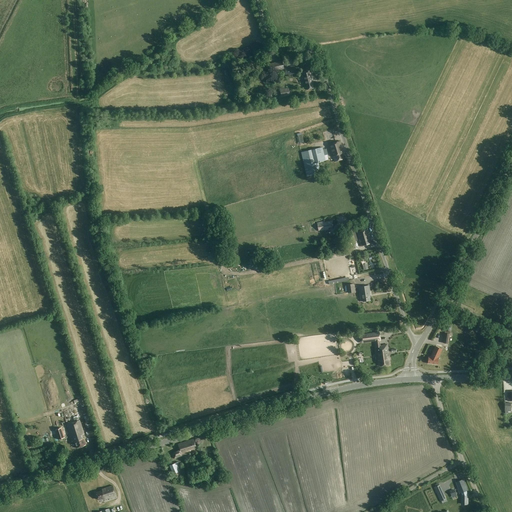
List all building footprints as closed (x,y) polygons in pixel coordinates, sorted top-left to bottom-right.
[(283,67),(287,66),(286,60),(268,64),(270,72),(284,69),(283,67)] [(287,75),(296,73),(294,66),(285,68),(287,75)] [(306,87),(307,90),(314,88),(311,79),(313,79),(311,70),(301,73),(304,87),(306,87)] [(281,97),(290,95),(289,88),(280,90),(281,97)] [(342,154),(344,153),(340,141),(328,144),(332,157),(333,156),(334,162),(343,159),(342,154)] [(320,174),(318,162),(325,161),(322,147),(301,152),(307,177),(320,174)] [(328,228),(333,227),(332,221),(323,223),(323,222),(317,223),(318,231),(328,229),(328,228)] [(345,230),(342,230),(346,244),(355,241),(350,226),(344,228),(345,230)] [(361,246),(370,244),(368,236),(369,236),(367,229),(357,232),(361,246)] [(355,292),(354,284),(347,285),(348,293),(355,292)] [(369,292),(370,292),(369,285),(359,287),(360,294),(361,298),(362,297),(363,302),(370,301),(369,292)] [(466,314),(474,318),(478,320),(480,316),(476,315),(468,311),(466,314)] [(380,345),(380,339),(379,332),(360,335),(361,342),(375,340),(376,346),(378,361),(379,361),(380,366),(389,365),(388,360),(389,360),(387,344),(380,345)] [(431,357),(429,357),(428,363),(437,364),(438,358),(442,349),(435,346),(432,354),(433,354),(431,357)] [(79,420),(67,424),(72,442),(74,442),(76,448),(86,445),(82,434),(84,434),(79,420)] [(62,429),(56,431),(58,439),(65,437),(62,429)] [(191,451),(197,449),(194,439),(178,444),(180,450),(172,453),(173,460),(182,457),(181,455),(191,451)] [(183,475),(178,462),(169,465),(174,478),(183,475)] [(461,504),(468,504),(468,498),(467,498),(467,496),(468,496),(467,491),(467,490),(463,479),(456,482),(458,489),(459,493),(461,493),(462,495),(461,504)] [(105,499),(116,496),(113,486),(101,489),(102,491),(96,493),(98,500),(104,498),(105,499)] [(437,493),(440,501),(445,499),(442,491),(437,493)]
